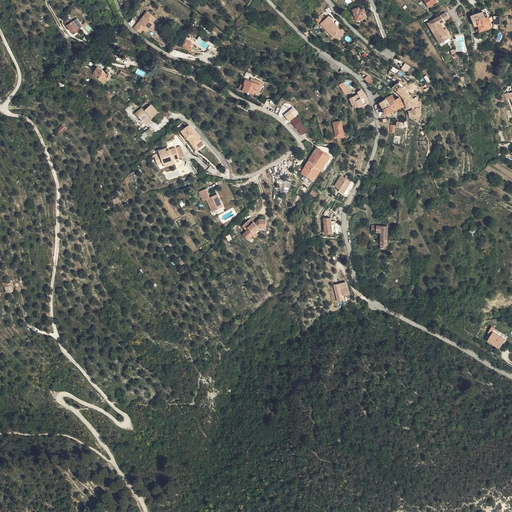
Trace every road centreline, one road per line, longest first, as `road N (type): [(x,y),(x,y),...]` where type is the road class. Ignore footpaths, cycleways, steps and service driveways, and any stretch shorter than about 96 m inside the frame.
road 1 (residential): [(511,377),(362,292),(344,211),(374,152),(379,127),(371,96),(266,0)]
road 2 (residential): [(115,0),(139,37),(278,118),(300,144),(234,179),(183,119),(171,117),(148,133)]
road 3 (track): [(110,404),(55,334),(57,181),(34,127),(7,104),(20,71),(0,34)]
road 4 (track): [(143,511),(97,436),(57,396),(66,390),(119,426),(127,416),(110,404)]
road 5 (residential): [(371,0),(384,55),(326,0)]
